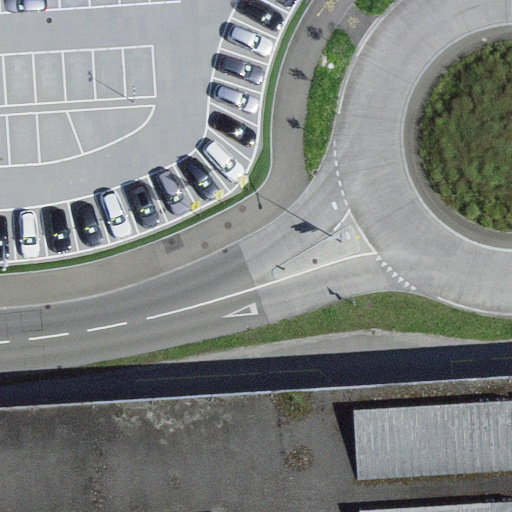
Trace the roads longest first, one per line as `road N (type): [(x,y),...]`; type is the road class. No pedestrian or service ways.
road 1 (secondary): [(172,315),(264,308),(433,260)]
road 2 (secondary): [(368,145),(324,209),(288,242),(172,315)]
road 3 (primary): [(457,2),(396,51),(374,96),(368,145)]
road 4 (secondary): [(172,315),(0,343)]
road 5 (primary): [(368,145),(377,189),(400,229),(433,260)]
